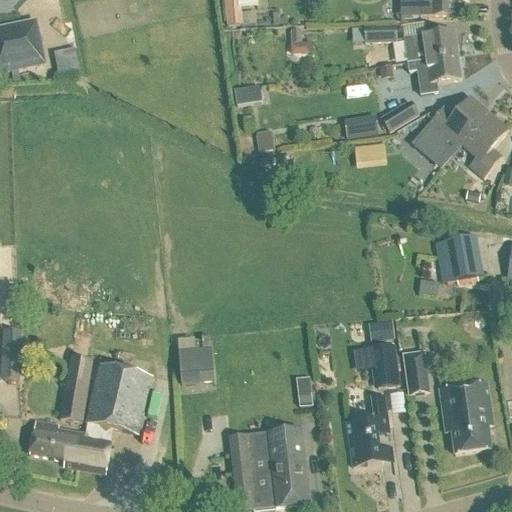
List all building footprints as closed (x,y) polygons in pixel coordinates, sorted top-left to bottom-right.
[(240,28),(236,0),(221,0),(224,29),(240,28)] [(260,0),(239,0),(241,14),(261,12),(260,0)] [(419,6),(420,23),(453,22),(453,7),(464,7),(463,0),(426,0),(427,6),(419,6)] [(0,33),(0,80),(45,71),(35,26),(0,33)] [(396,28),(363,30),(364,47),(396,46),(396,28)] [(407,69),(457,62),(453,37),(417,43),(403,45),(406,59),(407,69)] [(314,60),(311,46),(293,49),(296,64),(314,60)] [(53,58),(58,80),(79,76),(75,54),(53,58)] [(419,91),(421,101),(437,99),(436,90),(460,86),(457,62),(407,69),(409,79),(422,77),(423,90),(419,91)] [(235,91),(238,107),(257,104),(255,88),(235,91)] [(447,140),(461,152),(489,120),(469,103),(453,123),(444,115),(426,136),(440,149),(447,140)] [(419,119),(410,104),(379,122),(389,138),(419,119)] [(469,173),(484,185),(502,164),(492,156),(509,137),(489,120),(461,152),(476,164),(469,173)] [(412,130),(400,153),(412,159),(424,136),(412,130)] [(455,285),(457,299),(480,294),(477,281),(481,280),(473,240),(433,247),(441,287),(455,285)] [(366,327),(368,348),(392,345),(389,324),(366,327)] [(3,379),(17,380),(19,333),(5,332),(3,379)] [(369,355),(373,397),(400,394),(395,352),(369,355)] [(401,357),(406,399),(429,396),(424,354),(401,357)] [(200,388),(197,357),(179,358),(182,390),(200,388)] [(91,364),(68,361),(58,424),(81,427),(91,364)] [(86,428),(139,441),(152,382),(100,370),(86,428)] [(488,432),(493,431),(487,389),(439,396),(446,438),(451,437),(455,461),(491,456),(488,432)] [(309,397),(296,398),(298,412),(311,411),(309,397)] [(371,403),(374,424),(346,428),(353,473),(381,469),(377,440),(389,438),(384,401),(371,403)] [(414,404),(423,439),(435,436),(427,401),(414,404)] [(35,428),(30,461),(64,467),(63,473),(106,480),(112,445),(58,436),(59,432),(35,428)] [(299,433),(229,442),(236,511),(260,511),(307,507),(299,433)]
